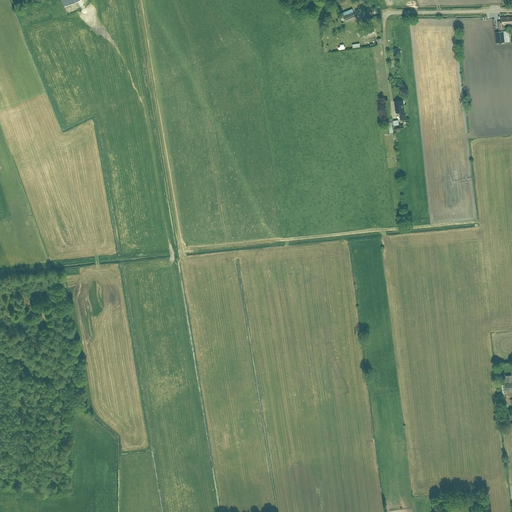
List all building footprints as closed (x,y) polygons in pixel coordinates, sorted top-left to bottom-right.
[(345,20),(355,16),(353,12),(343,16),(345,20)] [(501,17),(501,21),(498,21),(499,30),(505,29),(504,24),(511,23),(511,16),(507,17),(501,17)] [(365,37),(375,34),(373,27),(371,27),(363,29),(365,37)] [(504,31),(495,32),(496,39),(496,43),(506,42),(504,31)] [(400,119),(406,118),(405,113),(404,113),(403,99),(394,100),(395,112),(399,111),(400,119)]
